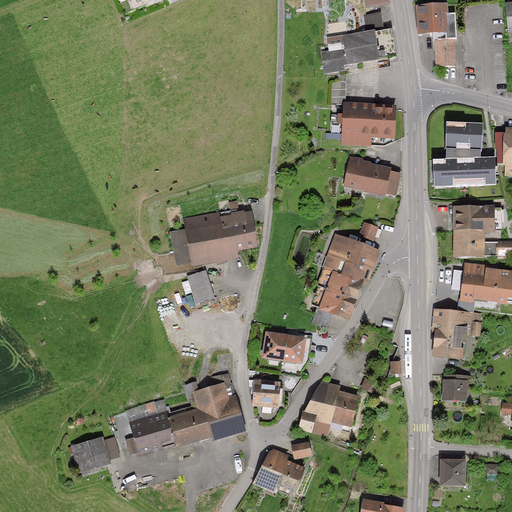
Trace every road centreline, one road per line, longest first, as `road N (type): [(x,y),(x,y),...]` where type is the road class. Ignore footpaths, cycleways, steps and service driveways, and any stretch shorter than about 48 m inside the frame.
road 1 (unclassified): [(262,450),(242,373),(274,160),(281,0)]
road 2 (residential): [(417,257),(383,271),(262,450)]
road 3 (tertiary): [(421,446),(417,257)]
road 4 (tertiary): [(417,257),(413,90)]
